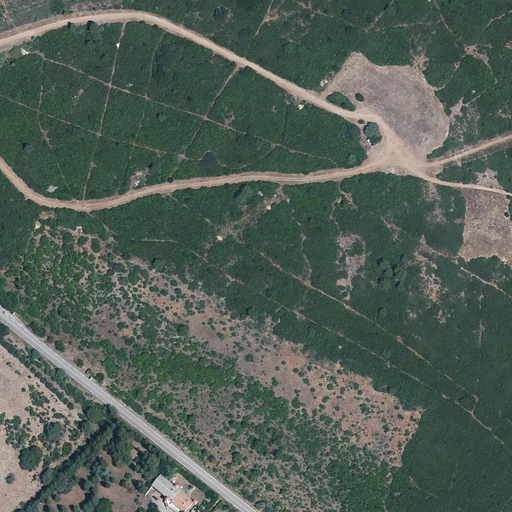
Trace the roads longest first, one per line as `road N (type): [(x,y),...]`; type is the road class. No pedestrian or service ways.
road 1 (track): [(0,42),(62,22),(151,18),(340,111),(375,120),(426,177),(511,194)]
road 2 (track): [(511,139),(417,168),(238,177),(83,208),(36,197),(0,160)]
road 3 (secondary): [(17,328),(250,511)]
